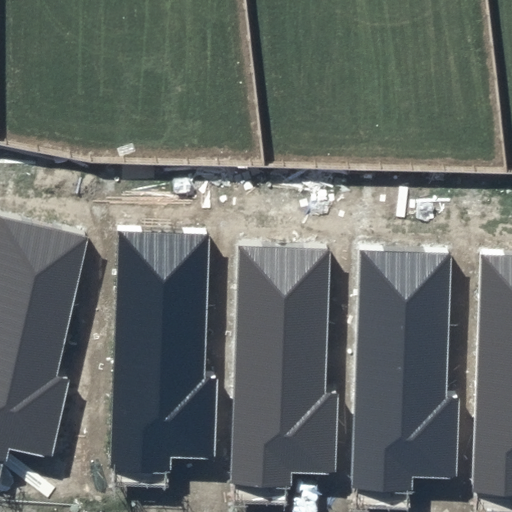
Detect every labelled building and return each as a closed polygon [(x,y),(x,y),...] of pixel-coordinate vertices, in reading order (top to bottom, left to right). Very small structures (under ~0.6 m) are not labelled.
[(87,236),(0,216),(0,460),(6,463),(10,448),(51,458),(69,379),(54,375),(87,236)] [(208,234),(117,232),(113,469),(173,471),(174,457),(216,458),(218,377),(203,377),(208,234)] [(328,249),(237,247),(233,484),(293,487),(294,472),(336,473),(338,393),(323,392),(328,249)] [(447,255),(356,253),(352,490),(412,493),(413,478),(455,479),(457,399),(442,398),(447,255)] [(511,256),(479,256),(475,493),(511,494),(511,256)]
